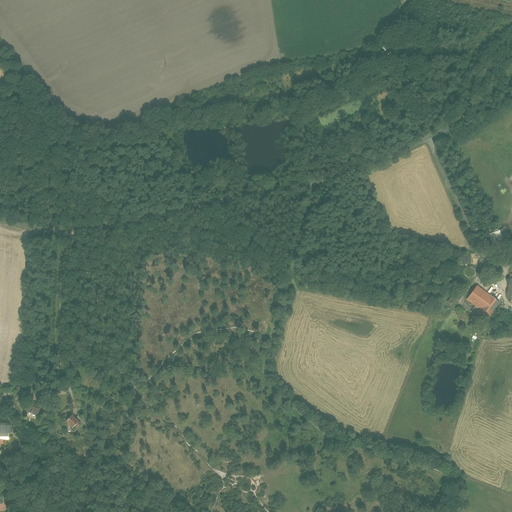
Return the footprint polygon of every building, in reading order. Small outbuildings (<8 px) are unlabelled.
[(502,229),(487,233),(492,247),(497,246),(495,241),(505,238),(502,229)] [(500,302),(477,285),(466,299),(478,308),(474,314),(485,322),(500,302)] [(445,301),(450,305),(456,298),(451,294),(445,301)] [(40,408),(32,404),(29,413),(37,416),(40,408)] [(82,421),(74,414),(70,420),(77,426),(82,421)] [(9,425),(0,425),(0,438),(9,439),(9,425)]
